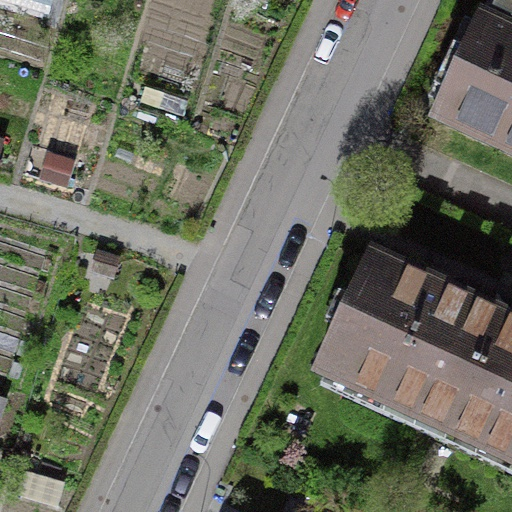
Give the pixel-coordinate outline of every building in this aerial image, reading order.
[(0,0),(0,5),(47,19),(52,0),(0,0)] [(511,0),(500,0),(489,26),(477,20),(465,46),(434,114),(511,149),(511,0)] [(38,180),(67,187),(74,160),(45,152),(38,180)] [(91,270),(115,278),(122,256),(98,248),(91,270)] [(318,367),(450,429),(501,320),(450,296),(451,292),(437,286),(424,279),(422,283),(368,258),(318,367)] [(450,429),(511,457),(511,324),(501,320),(450,429)] [(0,398),(0,428),(8,401),(0,398)]
